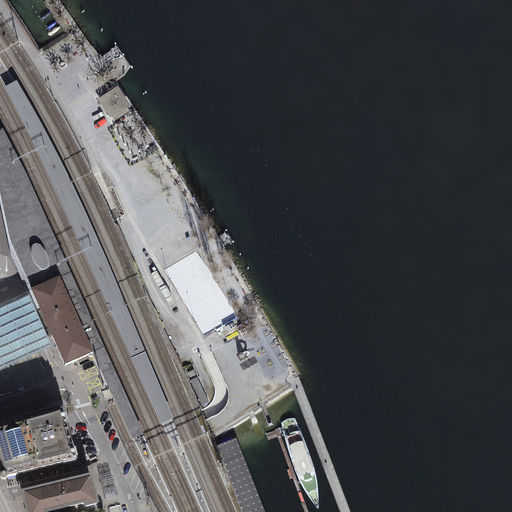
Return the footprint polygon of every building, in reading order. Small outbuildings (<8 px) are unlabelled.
[(123,339),(162,425),(174,420),(99,243),(77,194),(48,137),(17,82),(4,88),(15,109),(35,148),(57,195),(60,202),(82,252),(123,339)] [(111,116),(115,122),(130,112),(117,91),(101,101),(111,116)] [(0,186),(4,202),(13,243),(32,292),(42,287),(59,279),(71,274),(26,174),(3,130),(0,131),(0,186)] [(122,417),(133,440),(144,435),(71,274),(59,279),(84,334),(87,332),(93,345),(89,346),(93,354),(122,417)] [(42,287),(32,292),(45,319),(65,366),(93,354),(89,346),(93,345),(87,332),(84,334),(59,279),(42,287)] [(0,372),(52,349),(29,297),(0,309),(0,372)] [(62,410),(26,420),(38,470),(76,461),(62,410)] [(303,489),(318,510),(318,490),(317,478),(309,453),(303,438),(297,424),(294,418),(283,420),(282,423),(281,426),(299,480),(303,489)] [(0,471),(3,479),(38,470),(26,420),(0,427),(0,471)] [(265,511),(238,441),(218,449),(241,511),(265,511)] [(112,473),(100,476),(103,487),(114,484),(112,473)] [(96,504),(90,479),(24,494),(28,511),(48,511),(85,503),(86,507),(96,504)] [(115,488),(104,490),(106,502),(118,499),(115,488)]
